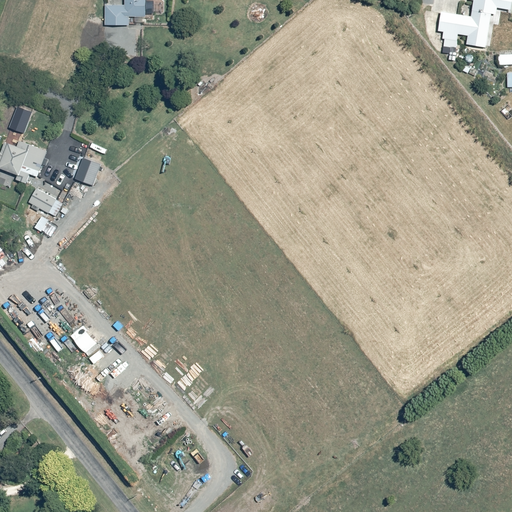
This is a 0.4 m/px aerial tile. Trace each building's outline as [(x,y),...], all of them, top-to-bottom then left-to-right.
[(147,0),(116,0),(116,4),(106,4),(106,25),(108,25),(108,33),(113,33),(113,25),(131,25),(131,16),(147,15),(147,0)] [(511,0),(470,0),(470,2),(463,1),(461,15),(442,12),(439,31),(444,32),(443,39),(454,41),(453,46),(461,47),(462,38),(459,38),(460,34),(468,35),(467,45),(487,48),(492,13),(497,14),(498,8),(506,9),(505,14),(511,14),(511,8),(511,0)] [(511,52),(499,53),(500,65),(511,64),(511,52)] [(4,142),(0,153),(0,174),(4,175),(5,170),(18,174),(16,180),(28,184),(31,174),(39,176),(47,149),(20,141),(18,146),(4,142)] [(39,187),(30,202),(56,216),(60,210),(67,214),(71,207),(57,200),(59,198),(39,187)] [(44,216),(35,227),(42,232),(50,222),(44,216)]
